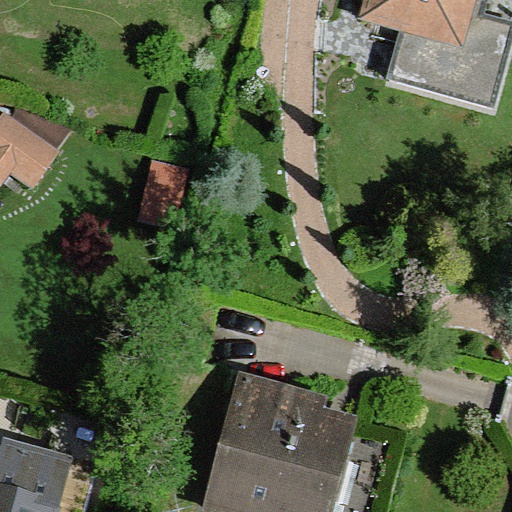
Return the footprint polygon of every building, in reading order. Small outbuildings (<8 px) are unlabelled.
[(374,0),(368,21),(407,32),(475,50),(483,20),(488,0),(374,0)] [(511,49),(511,26),(483,20),(475,50),(407,32),(393,83),(497,110),(511,49)] [(56,157),(5,124),(0,132),(0,162),(37,187),(56,157)] [(283,394),(244,383),(210,511),(332,511),(354,426),(281,406),(283,394)] [(4,468),(0,466),(0,511),(57,511),(69,469),(8,452),(4,468)]
